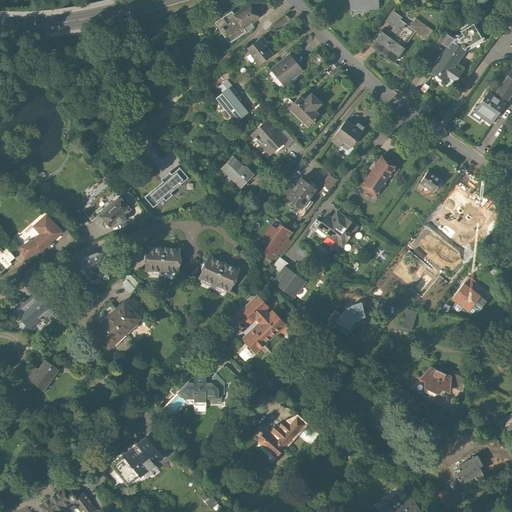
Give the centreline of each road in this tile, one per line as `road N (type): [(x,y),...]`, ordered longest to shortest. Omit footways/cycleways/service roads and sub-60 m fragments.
road 1 (residential): [(0,295),(95,247),(178,224),(215,228),(233,242),(245,263),(234,289)]
road 2 (residential): [(294,0),(368,78),(511,184)]
road 3 (residential): [(6,511),(132,419),(214,338)]
road 4 (primary): [(0,24),(71,21),(161,0)]
